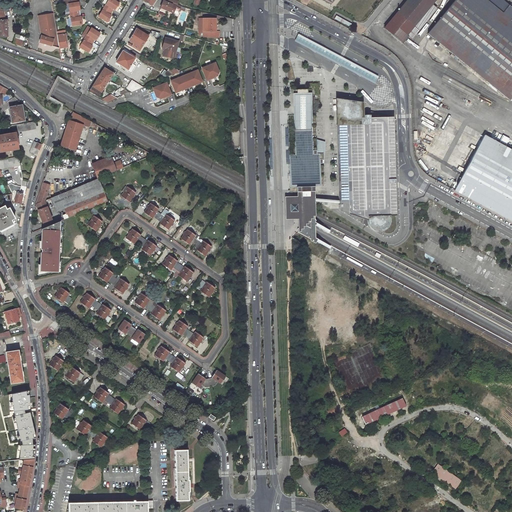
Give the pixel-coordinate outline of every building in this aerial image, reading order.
[(68,4),(70,15),(78,14),(77,11),(79,10),(78,2),(76,3),(75,0),(62,0),(63,5),(68,4)] [(104,8),(110,13),(112,11),(114,12),(118,5),(110,0),(109,0),(105,6),(104,8)] [(166,0),(166,1),(163,0),(160,8),(160,10),(169,14),(170,12),(174,14),(176,10),(178,4),(179,1),(176,0),(166,0)] [(405,0),(386,23),(401,34),(405,31),(409,33),(433,6),(428,2),(430,0),(405,0)] [(484,0),(452,0),(425,33),(506,101),(511,93),(511,8),(508,5),(501,14),(484,0)] [(508,5),(501,0),(484,0),(501,14),(508,5)] [(97,18),(106,24),(110,17),(108,16),(110,13),(104,8),(97,18)] [(37,16),(40,36),(38,42),(45,44),(58,48),(56,35),(53,14),(37,16)] [(71,26),(82,25),(80,17),(78,17),(78,14),(70,15),(71,26)] [(334,19),(350,27),(351,24),(336,16),(334,19)] [(201,18),(199,18),(199,36),(209,38),(220,38),(220,32),(217,32),(217,18),(201,18)] [(382,28),(396,40),(401,34),(386,23),(382,28)] [(91,29),(85,38),(92,43),(93,40),(95,41),(99,34),(91,29)] [(149,40),(137,33),(130,44),(135,47),(134,50),(140,54),(145,47),(149,40)] [(58,48),(67,47),(65,34),(56,35),(58,48)] [(179,41),(165,37),(162,48),(164,49),(162,56),(164,57),(174,60),(178,48),(179,45),(179,41)] [(21,46),(23,41),(14,38),(12,44),(21,46)] [(78,48),(87,53),(91,47),(90,46),(92,43),(85,38),(78,48)] [(123,55),(116,66),(121,70),(120,72),(127,76),(135,63),(137,64),(141,57),(136,54),(131,60),(123,55)] [(216,62),(201,68),(205,78),(207,81),(218,76),(220,72),(216,62)] [(175,79),(170,81),(175,94),(203,82),(198,69),(183,75),(175,79)] [(98,101),(114,78),(105,72),(89,96),(98,101)] [(167,82),(152,88),(153,91),(156,97),(161,99),(172,95),(167,82)] [(133,84),(128,92),(133,95),(144,91),(133,84)] [(303,187),(314,187),(320,186),(320,164),(323,163),(324,152),(325,142),(320,141),(316,139),(315,100),(312,100),(311,93),(306,93),(300,93),(298,93),(298,89),(293,89),(294,115),(287,115),(288,131),(290,187),(297,187),(303,187)] [(359,102),(336,99),(338,152),(339,202),(339,204),(339,207),(341,207),(341,211),(345,211),(346,212),(368,220),(369,225),(370,227),(372,229),(374,230),(376,231),(379,231),(381,231),(384,230),(386,229),(388,227),(389,225),(390,223),(390,220),(390,216),(396,215),(394,133),(393,117),(388,117),(388,114),(371,112),(359,110),(359,102)] [(13,121),(13,123),(25,120),(22,106),(10,108),(12,118),(13,121)] [(60,146),(75,151),(85,119),(73,113),(68,122),(60,146)] [(19,133),(36,130),(35,122),(17,125),(19,133)] [(0,136),(0,150),(0,152),(18,150),(15,134),(0,136)] [(511,151),(499,145),(486,138),(456,192),(511,222),(511,151)] [(37,157),(40,152),(40,150),(42,146),(34,143),(30,154),(37,157)] [(98,179),(115,172),(112,164),(109,157),(91,165),(96,179),(97,180),(98,179)] [(0,170),(14,168),(13,159),(0,160),(0,170)] [(122,169),(119,161),(112,164),(115,172),(122,169)] [(64,209),(84,201),(103,193),(98,179),(97,180),(96,179),(58,195),(50,198),(54,207),(62,204),(64,209)] [(136,193),(127,186),(120,196),(129,202),(136,193)] [(41,187),(36,202),(35,205),(36,205),(36,204),(45,200),(48,190),(41,187)] [(303,187),(297,187),(297,192),(297,196),(297,208),(297,211),(298,219),(298,228),(297,228),(297,232),(300,233),(310,239),(310,240),(315,243),(316,241),(317,240),(317,239),(315,238),(315,234),(315,228),(315,225),(317,223),(315,222),(316,220),(314,219),(314,216),(315,216),(315,215),(315,208),(315,201),(315,200),(314,191),(314,187),(312,187),(303,187)] [(84,201),(64,209),(66,214),(67,218),(107,202),(106,200),(103,193),(84,201)] [(297,208),(297,196),(284,197),(285,219),(298,219),(297,208)] [(45,200),(36,204),(36,205),(43,223),(51,220),(45,200)] [(158,209),(150,203),(143,212),(151,218),(153,216),(160,222),(159,224),(168,230),(175,221),(166,215),(164,217),(157,211),(158,209)] [(0,208),(0,231),(0,232),(15,224),(13,221),(15,219),(9,208),(6,210),(4,206),(0,208)] [(104,221),(95,214),(89,222),(98,229),(104,221)] [(64,227),(62,222),(54,225),(57,231),(64,227)] [(142,235),(134,229),(127,238),(135,244),(138,241),(146,247),(144,250),(151,256),(158,246),(150,240),(150,241),(142,235)] [(192,233),(187,229),(180,239),(188,245),(189,243),(193,246),(197,240),(193,237),(195,235),(192,233)] [(56,234),(42,233),(41,251),(54,252),(56,234)] [(360,243),(345,236),(343,239),(358,247),(360,243)] [(211,246),(203,241),(196,250),(204,256),(211,246)] [(180,262),(172,256),(165,265),(173,271),(175,269),(183,274),(181,277),(189,283),(196,274),(188,268),(187,269),(179,263),(180,262)] [(363,265),(348,257),(347,258),(347,259),(361,267),(363,265)] [(114,273),(106,268),(100,277),(108,283),(109,282),(117,287),(116,289),(124,294),(130,285),(122,279),(121,282),(113,276),(114,273)] [(210,298),(217,289),(209,283),(208,284),(204,281),(200,287),(204,289),(202,292),(210,298)] [(67,293),(58,287),(52,295),(61,302),(62,300),(66,303),(70,297),(67,295),(67,293)] [(96,299),(88,293),(81,303),(89,309),(91,306),(99,312),(97,314),(105,320),(112,310),(104,305),(103,306),(95,300),(96,299)] [(152,300),(144,294),(137,304),(145,310),(146,308),(154,314),(153,315),(161,321),(168,312),(160,306),(158,309),(150,303),(152,300)] [(19,321),(18,316),(22,315),(20,308),(6,312),(9,324),(19,321)] [(116,328),(124,334),(131,325),(123,319),(116,328)] [(188,327),(180,321),(174,330),(182,336),(182,335),(190,341),(190,342),(198,348),(204,338),(196,333),(194,335),(186,329),(188,327)] [(129,340),(136,346),(144,335),(137,329),(129,340)] [(170,352),(162,346),(155,356),(163,361),(165,359),(172,365),(171,367),(179,373),(186,364),(178,358),(177,360),(169,354),(170,352)] [(11,384),(23,382),(18,351),(6,353),(11,384)] [(473,359),(483,364),(486,357),(476,352),(473,359)] [(63,361),(55,355),(48,365),(56,371),(58,368),(62,371),(66,365),(62,362),(63,361)] [(79,372),(71,367),(64,376),(72,382),(79,372)] [(216,382),(220,384),(225,375),(215,370),(209,380),(207,378),(203,384),(212,389),(216,382)] [(191,382),(199,388),(205,378),(197,373),(191,382)] [(107,393),(100,387),(93,397),(101,403),(102,400),(111,407),(109,409),(117,414),(124,405),(116,399),(115,401),(106,395),(107,393)] [(368,424),(407,406),(404,397),(402,398),(402,397),(400,398),(400,399),(394,402),(394,401),(391,402),(392,403),(389,404),(388,403),(386,404),(386,405),(381,408),(381,407),(378,408),(379,409),(375,411),(375,410),(372,411),(373,412),(367,414),(367,413),(365,414),(365,415),(364,416),(368,424)] [(67,410),(60,404),(53,413),(61,419),(62,417),(66,419),(70,413),(67,411),(67,410)] [(146,421),(138,415),(131,425),(140,431),(142,428),(145,431),(150,425),(146,422),(146,421)] [(26,417),(10,416),(10,425),(17,425),(26,426),(26,417)] [(17,431),(28,432),(29,426),(28,417),(26,417),(26,426),(17,425),(17,431)] [(35,460),(38,426),(37,418),(28,417),(29,426),(28,432),(26,457),(26,461),(35,460)] [(91,426),(83,420),(76,430),(84,436),(86,433),(94,439),(92,441),(100,447),(107,438),(99,432),(98,433),(90,427),(91,426)] [(476,444),(481,436),(472,431),(468,438),(476,444)] [(401,450),(421,465),(427,457),(407,441),(401,450)] [(187,450),(175,451),(177,501),(190,500),(190,491),(191,491),(190,479),(189,480),(187,450)] [(495,466),(501,457),(492,451),(487,460),(495,466)] [(350,477),(375,466),(372,457),(346,468),(350,477)] [(26,461),(24,461),(22,470),(19,469),(18,473),(22,474),(31,476),(35,460),(26,461)] [(461,481),(438,465),(433,471),(456,488),(461,481)] [(31,476),(22,474),(20,485),(18,484),(17,488),(25,490),(26,486),(29,487),(31,476)] [(402,481),(376,493),(380,501),(406,490),(402,481)] [(488,511),(489,511),(495,504),(470,487),(464,496),(488,511)] [(16,498),(18,499),(17,503),(16,508),(24,510),(27,496),(16,494),(16,498)] [(154,501),(70,503),(70,511),(149,511),(149,509),(155,509),(154,501)]
